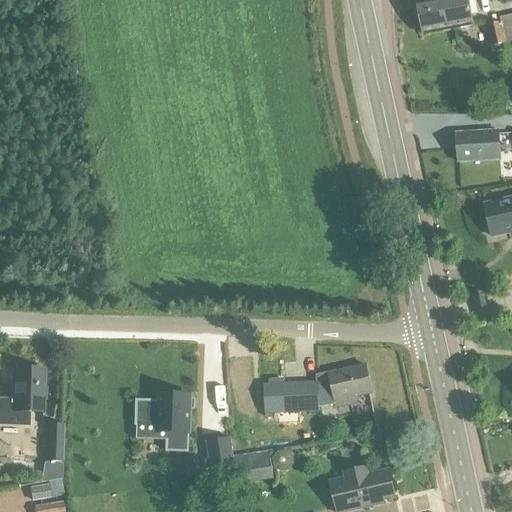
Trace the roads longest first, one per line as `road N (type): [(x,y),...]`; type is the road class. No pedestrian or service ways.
road 1 (unclassified): [(0,319),(435,333)]
road 2 (secondary): [(435,333),(358,0)]
road 3 (secondary): [(473,511),(435,333)]
